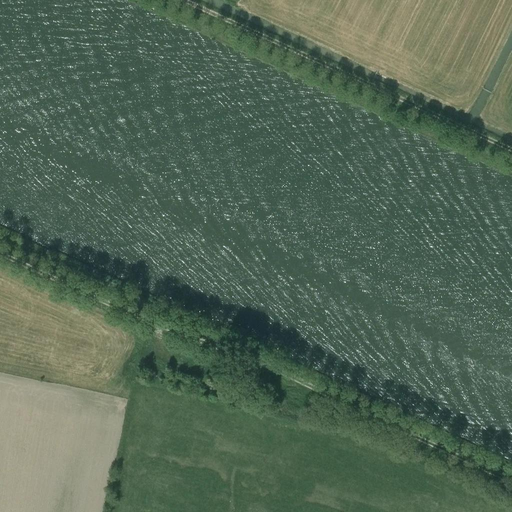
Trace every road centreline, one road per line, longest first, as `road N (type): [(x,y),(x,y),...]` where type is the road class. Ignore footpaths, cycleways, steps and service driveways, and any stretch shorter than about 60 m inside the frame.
road 1 (track): [(511,481),(0,254)]
road 2 (track): [(511,150),(185,0)]
